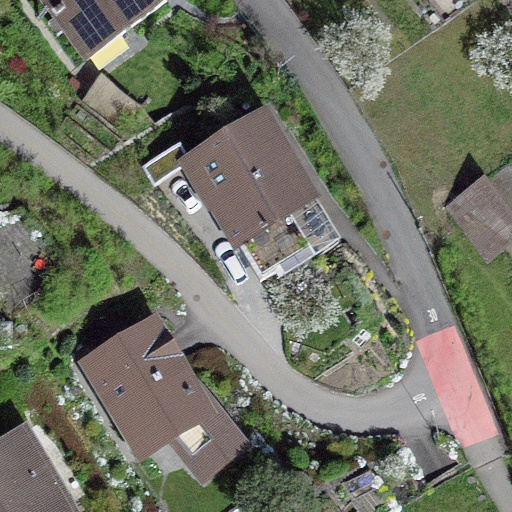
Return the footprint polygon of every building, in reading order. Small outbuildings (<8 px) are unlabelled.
[(43,0),(89,64),(177,0),(43,0)] [(262,121),(189,164),(260,282),(311,252),(287,212),(309,199),(262,121)] [(511,240),(511,227),(482,185),(451,207),(487,258),(511,240)] [(156,326),(89,366),(144,457),(175,437),(206,476),(242,447),(190,383),(156,326)] [(0,511),(68,511),(25,435),(0,448),(0,511)]
